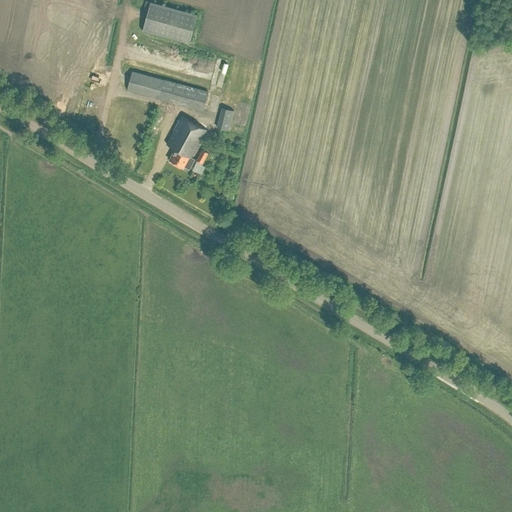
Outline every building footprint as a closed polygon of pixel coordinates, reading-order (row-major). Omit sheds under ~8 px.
[(190,43),(198,13),(151,0),(142,31),(190,43)] [(87,18),(80,47),(100,51),(106,22),(87,18)] [(59,87),(67,53),(48,49),(45,61),(39,60),(37,73),(43,74),(41,83),(59,87)] [(204,109),(209,90),(132,70),(127,89),(204,109)] [(229,130),(234,111),(222,108),(218,127),(229,130)] [(191,159),(207,130),(182,117),(167,146),(176,150),(170,161),(184,169),(190,158),(191,159)] [(125,134),(124,142),(144,144),(146,129),(120,125),(119,133),(125,134)] [(202,163),(209,152),(202,149),(196,160),(202,163)]
